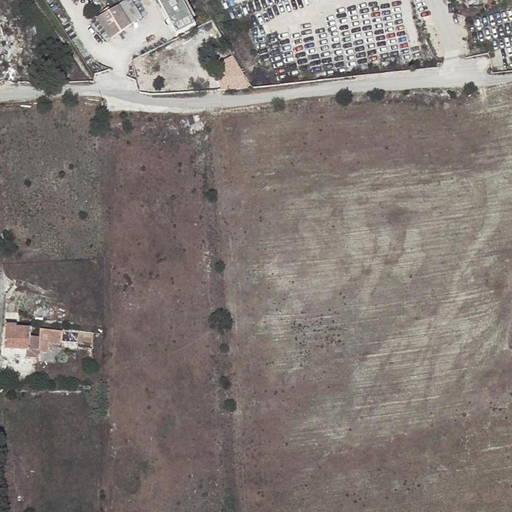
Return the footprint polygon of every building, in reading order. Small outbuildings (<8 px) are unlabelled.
[(129,0),(125,0),(118,4),(132,24),(141,17),(129,0)] [(155,0),(175,36),(197,24),(184,0),(155,0)] [(132,24),(118,4),(97,18),(111,39),(132,24)] [(212,21),(192,31),(201,49),(222,38),(212,21)] [(245,76),(235,61),(222,63),(227,78),(237,77),(245,76)] [(245,76),(237,77),(238,89),(250,88),(245,76)] [(228,90),(238,89),(237,77),(227,78),(228,90)] [(44,309),(28,307),(27,315),(43,317),(44,309)] [(0,339),(0,343),(21,344),(21,336),(22,327),(11,326),(10,323),(0,322),(0,339)] [(31,336),(31,352),(40,353),(41,343),(52,345),(53,340),(54,330),(32,328),(31,336)] [(85,332),(70,331),(70,332),(69,341),(84,343),(85,332)] [(31,336),(21,336),(21,344),(21,349),(18,349),(17,357),(30,358),(31,336)]
